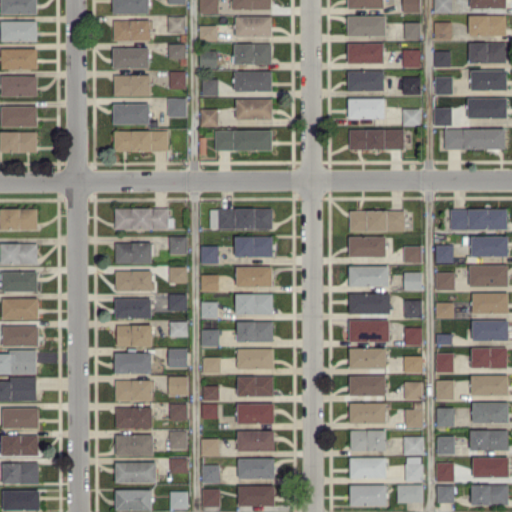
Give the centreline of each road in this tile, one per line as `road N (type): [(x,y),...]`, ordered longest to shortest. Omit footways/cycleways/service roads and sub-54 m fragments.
road 1 (residential): [(307,0),(311,511)]
road 2 (residential): [(73,0),(77,511)]
road 3 (residential): [(511,179),(0,183)]
